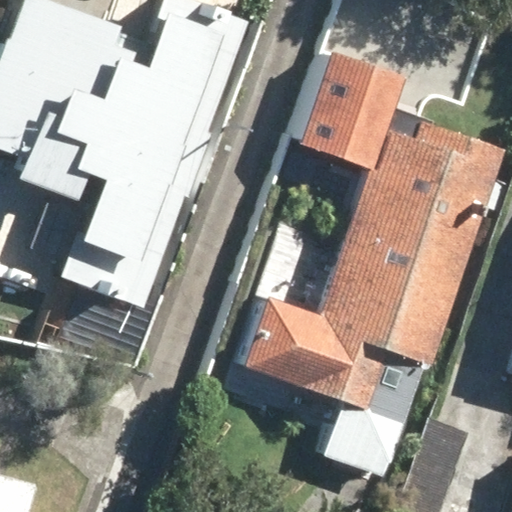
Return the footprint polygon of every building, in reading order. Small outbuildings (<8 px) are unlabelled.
[(100,24),(36,0),(1,0),(0,5),(0,155),(4,157),(0,168),(0,175),(57,197),(67,171),(83,176),(44,277),(131,310),(241,21),(183,0),(148,0),(124,65),(109,59),(112,51),(93,43),(100,24)] [(419,365),(494,152),(405,120),(400,134),(374,125),(311,299),(233,272),(205,356),(196,381),(279,410),(320,425),(310,455),(374,477),(414,363),(419,365)] [(511,511),(511,340),(500,380),(511,383),(511,483),(503,511),(511,511)] [(430,511),(455,428),(418,418),(391,511),(430,511)] [(0,511),(15,511),(24,482),(0,475),(0,511)]
